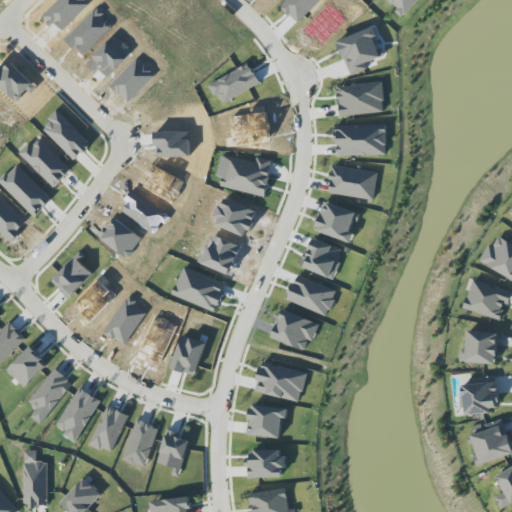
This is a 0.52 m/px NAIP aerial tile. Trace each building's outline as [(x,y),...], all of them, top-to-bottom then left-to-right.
[(384,57),(374,29),(339,41),(351,76),(367,70),(365,64),(384,57)] [(261,84),(250,64),(210,85),(221,105),(261,84)] [(385,113),(383,83),(338,86),(340,116),(385,113)] [(91,143),(58,112),(42,129),(75,160),(91,143)] [(387,155),(386,125),(336,126),(337,157),(387,155)] [(55,188),(72,170),(40,139),(32,148),(29,145),(20,154),(55,188)] [(256,163),(228,157),(222,188),(265,197),(273,161),(257,158),(256,163)] [(330,194),(375,200),(378,172),(333,167),(330,194)] [(511,243),(499,237),(493,247),(489,245),(480,262),(511,279),(511,243)] [(76,258),(56,279),(73,296),(93,274),(76,258)] [(464,310),(501,320),(506,304),(510,305),(511,295),(511,292),(473,281),(464,310)] [(320,324),(283,310),(272,339),(305,351),(309,341),(313,342),(320,324)] [(0,365),(27,340),(11,323),(0,333),(0,365)] [(497,365),(498,334),(468,332),(467,350),(461,350),(460,362),(497,365)] [(308,372),(262,362),(255,393),(301,402),(308,372)] [(28,405),(46,419),(73,383),(55,369),(28,405)] [(469,379),(469,384),(462,385),(466,416),(492,413),(491,407),(499,406),(496,376),(469,379)] [(64,436),(76,443),(101,401),(81,388),(57,426),(67,432),(64,436)] [(281,438),(283,418),(288,419),(288,407),(251,405),(249,436),(281,438)] [(90,446),(102,452),(104,449),(112,452),(129,416),(108,406),(90,446)] [(480,465),(511,455),(511,447),(503,419),(485,425),(487,431),(471,436),(480,465)] [(125,462),(148,467),(158,427),(135,421),(125,462)] [(174,468),(172,475),(179,477),(190,441),(177,438),(179,433),(168,430),(158,463),(174,468)] [(48,506),(48,462),(37,463),(37,451),(24,451),(25,507),(48,506)] [(284,451),(248,452),(249,479),(285,478),(284,451)] [(511,503),(511,467),(496,477),(504,493),(494,498),(501,510),(511,503)] [(61,503),(70,511),(91,511),(89,510),(102,495),(85,478),(61,503)] [(0,511),(18,511),(0,489),(0,511)] [(295,511),(295,509),(289,510),(286,489),(249,495),(251,511),(295,511)] [(191,511),(189,497),(153,502),(154,511),(191,511)]
